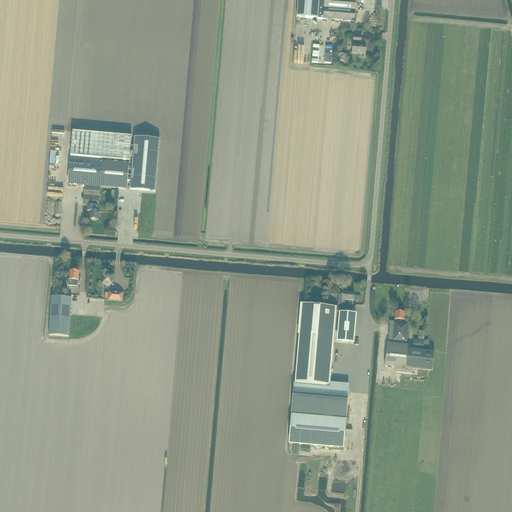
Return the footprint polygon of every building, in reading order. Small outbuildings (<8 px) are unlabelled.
[(356,0),(298,0),(297,18),(323,20),(355,22),(356,0)] [(361,42),(362,38),(354,37),(353,45),(352,53),(365,55),(365,46),(358,45),(358,42),(361,42)] [(348,62),(348,55),(336,54),(335,62),(348,62)] [(71,156),(98,159),(107,160),(106,162),(111,162),(112,160),(129,162),(130,152),(131,147),(132,137),(73,132),(71,156)] [(128,176),(128,182),(131,182),(130,190),(155,192),(160,140),(135,138),(134,147),(131,147),(130,152),(133,153),(131,176),(128,176)] [(106,162),(102,162),(71,159),(68,185),(85,186),(83,206),(88,206),(87,211),(92,212),(91,220),(99,221),(99,212),(98,212),(98,207),(99,207),(100,188),(127,190),(128,182),(128,176),(129,164),(111,162),(106,162)] [(140,201),(138,226),(150,227),(152,202),(140,201)] [(78,278),(79,272),(71,271),(70,280),(73,281),(73,284),(78,285),(78,283),(80,283),(80,285),(81,278),(78,278)] [(109,272),(102,272),(101,286),(110,287),(110,286),(114,286),(115,274),(109,274),(109,272)] [(347,294),(347,293),(343,293),(342,296),(338,295),(337,312),(341,312),(352,313),(353,305),(352,305),(352,301),(353,302),(354,294),(348,294),(347,294)] [(123,295),(108,294),(107,300),(107,301),(123,302),(123,295)] [(69,337),(72,299),(52,297),(49,336),(69,337)] [(322,306),(302,304),(295,384),(295,385),(326,387),(333,307),(322,306)] [(352,313),(341,312),(341,313),(340,313),(338,343),(353,344),(355,314),(352,314),(352,313)] [(404,319),(404,313),(395,312),(395,322),(389,322),(388,341),(407,342),(408,319),(404,319)] [(413,340),(413,343),(412,349),(423,350),(424,347),(428,347),(428,341),(413,340)] [(434,351),(407,349),(386,347),(385,366),(397,367),(396,373),(412,375),(413,369),(432,370),(434,351)] [(344,449),(348,401),(349,389),(330,388),(326,387),(295,385),(295,384),(293,384),(294,384),(289,444),(344,449)]
